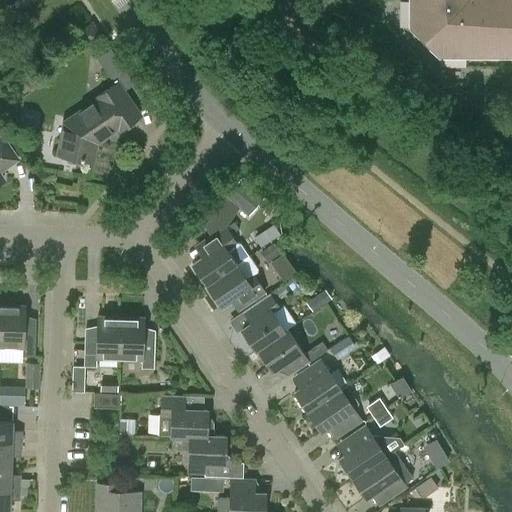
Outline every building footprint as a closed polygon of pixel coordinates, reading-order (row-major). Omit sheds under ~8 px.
[(511,0),(410,0),(410,27),(420,37),(418,38),(428,48),(430,46),(439,56),(511,55),(511,0)] [(127,72),(110,47),(96,56),(113,81),(127,72)] [(118,130),(140,115),(117,82),(95,97),(97,99),(64,122),(58,154),(92,160),(96,142),(116,128),(118,130)] [(0,179),(3,178),(2,177),(1,177),(0,176),(0,167),(4,166),(5,167),(17,158),(2,137),(0,138),(0,179)] [(263,197),(240,178),(225,196),(248,215),(263,197)] [(261,245),(283,233),(277,222),(255,235),(261,245)] [(192,263),(206,285),(236,264),(249,255),(240,243),(236,243),(225,226),(195,247),(201,257),(192,263)] [(268,257),(282,250),(277,240),(263,246),(268,257)] [(286,251),(272,260),(286,280),(300,271),(286,251)] [(236,264),(206,285),(221,306),(230,300),(237,310),(264,291),(253,275),(257,272),(258,268),(249,255),(236,264)] [(256,350),(258,349),(284,330),(286,328),(295,322),(283,305),(279,308),(269,293),(243,311),(250,322),(241,329),(256,350)] [(24,306),(1,305),(0,340),(0,344),(22,346),(22,356),(35,356),(35,340),(23,339),(24,306)] [(96,356),(119,357),(120,317),(97,316),(96,350),(84,349),(84,366),(96,366),(96,356)] [(143,318),(120,317),(119,357),(142,358),(141,368),(154,368),(154,352),(142,351),(143,318)] [(286,328),(284,330),(258,349),(272,370),(281,363),(289,375),(309,362),(303,353),(286,328)] [(303,353),(309,362),(322,353),(317,344),(303,353)] [(294,392),(307,412),(341,389),(327,369),(320,359),(293,378),(299,388),(294,392)] [(38,386),(39,362),(26,361),(25,386),(38,386)] [(84,375),(72,375),(72,392),(84,392),(84,375)] [(347,385),(341,389),(307,412),(321,432),(343,416),(350,426),(360,419),(355,411),(359,402),(347,385)] [(13,386),(12,405),(25,405),(25,391),(21,386),(13,386)] [(119,408),(119,394),(94,393),(94,407),(119,408)] [(171,414),(170,435),(225,436),(213,436),(213,422),(211,419),(207,419),(207,410),(183,409),(184,396),(162,395),(161,413),(171,414)] [(366,405),(373,415),(386,406),(379,397),(366,405)] [(392,416),(386,406),(373,415),(380,425),(392,416)] [(0,442),(21,443),(21,435),(12,434),(12,420),(0,419),(0,442)] [(339,458),(352,478),(385,455),(394,449),(390,451),(379,435),(371,434),(365,426),(337,444),(344,454),(339,458)] [(224,463),(225,436),(170,435),(189,436),(187,471),(204,471),(204,476),(221,476),(221,462),(224,463)] [(440,436),(427,444),(441,466),(454,458),(440,436)] [(21,451),(21,443),(0,442),(0,464),(11,464),(11,451),(21,451)] [(394,449),(385,455),(352,478),(366,498),(388,483),(395,493),(405,485),(403,483),(413,477),(394,449)] [(10,478),(11,464),(0,464),(0,486),(19,487),(20,479),(10,478)] [(435,475),(419,485),(426,495),(442,485),(435,475)] [(264,511),(265,492),(254,492),(254,478),(230,477),(229,497),(220,496),(217,499),(216,511),(264,511)] [(139,511),(140,491),(118,490),(119,484),(96,483),(95,511),(139,511)] [(19,495),(19,487),(0,486),(0,508),(9,509),(10,495),(19,495)]
